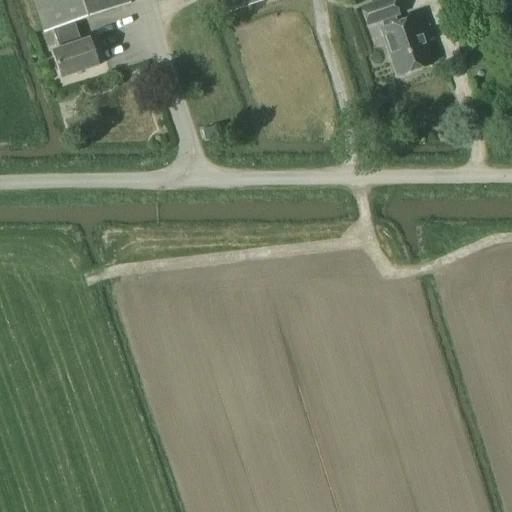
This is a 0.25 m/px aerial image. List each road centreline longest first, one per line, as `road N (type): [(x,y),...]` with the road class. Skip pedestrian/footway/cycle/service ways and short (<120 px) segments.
road 1 (unclassified): [(0,183),(511,177)]
road 2 (track): [(367,240),(80,281)]
road 3 (track): [(355,178),(367,240),(385,268),(424,269),(511,237)]
